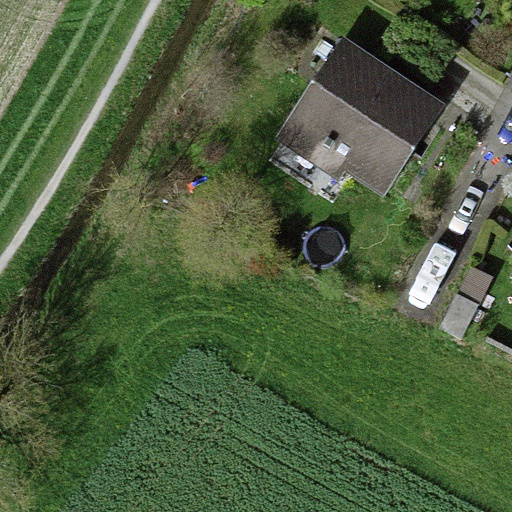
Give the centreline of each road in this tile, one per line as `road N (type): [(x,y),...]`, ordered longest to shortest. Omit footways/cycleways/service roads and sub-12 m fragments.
road 1 (track): [(0,255),(59,170),(152,0)]
road 2 (residential): [(418,310),(511,134)]
